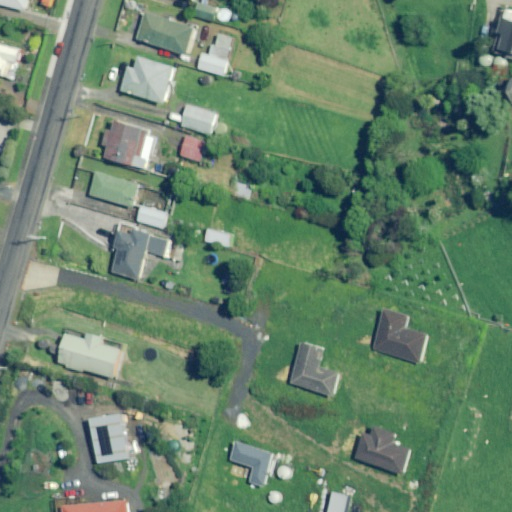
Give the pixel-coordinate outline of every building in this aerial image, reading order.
[(31,0),(0,0),(0,2),(28,10),(31,0)] [(231,10),(200,2),(196,16),(227,24),(231,10)] [(197,28),(149,12),(139,38),(188,55),(197,28)] [(511,19),(506,18),(502,33),(507,34),(503,49),(511,51),(511,19)] [(213,45),(210,55),(203,53),(199,69),(227,76),(230,63),(237,38),(223,34),(220,47),(213,45)] [(25,50),(0,43),(0,73),(17,79),(25,50)] [(178,68),(141,56),(137,69),(131,67),(123,90),(167,104),(178,68)] [(220,113),(190,104),(183,125),(213,135),(220,113)] [(160,133),(117,121),(114,132),(108,130),(104,145),(109,146),(106,157),(149,170),(160,133)] [(210,142),(189,135),(182,155),(203,162),(210,142)] [(140,184),(98,172),(92,194),(134,206),(140,184)] [(169,212),(143,205),(139,220),(165,228),(169,212)] [(200,230),(188,225),(184,235),(196,240),(200,230)] [(234,234),(209,228),(206,241),(231,246),(234,234)] [(137,229),(134,236),(122,232),(117,249),(120,250),(113,271),(140,280),(149,251),(165,256),(170,239),(137,229)] [(90,338),(71,333),(62,361),(117,378),(126,349),(106,343),(107,337),(91,332),(90,338)] [(132,459),(125,414),(94,418),(101,463),(132,459)] [(160,429),(149,430),(150,440),(161,440),(160,429)] [(276,454),(237,440),(231,460),(255,468),(250,481),(265,486),(276,454)] [(348,511),(353,496),(337,491),(330,511),(348,511)] [(133,511),(133,500),(60,507),(60,511),(133,511)]
